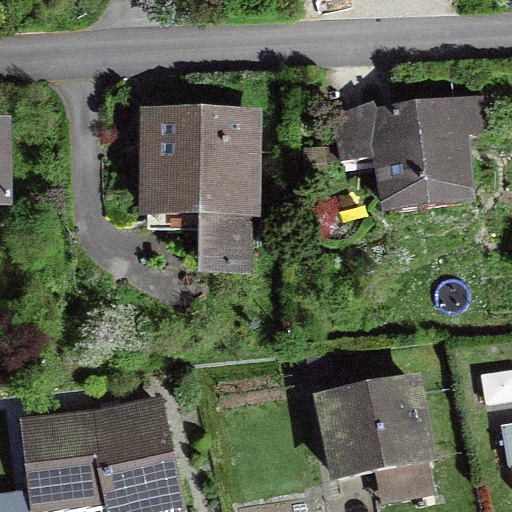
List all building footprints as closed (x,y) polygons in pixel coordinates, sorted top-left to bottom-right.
[(500,134),(490,96),(377,112),(373,104),(323,120),(334,179),(373,173),(381,220),(475,214),(469,138),(500,134)] [(146,233),(197,233),(197,280),(252,280),(252,224),(260,224),(261,110),(138,110),(138,220),(146,220),(146,233)] [(13,119),(0,118),(0,210),(13,210),(13,119)] [(324,149),(303,149),(303,167),(324,167),(324,149)] [(382,507),(436,496),(430,467),(437,465),(420,378),(340,393),(332,354),(306,360),(332,487),(376,478),(382,507)] [(485,408),(511,403),(511,371),(481,377),(485,408)] [(18,421),(26,491),(0,495),(0,511),(186,511),(162,399),(124,406),(123,398),(98,403),(100,411),(92,412),(18,421)] [(511,423),(500,426),(506,466),(510,465),(511,481),(511,423)]
